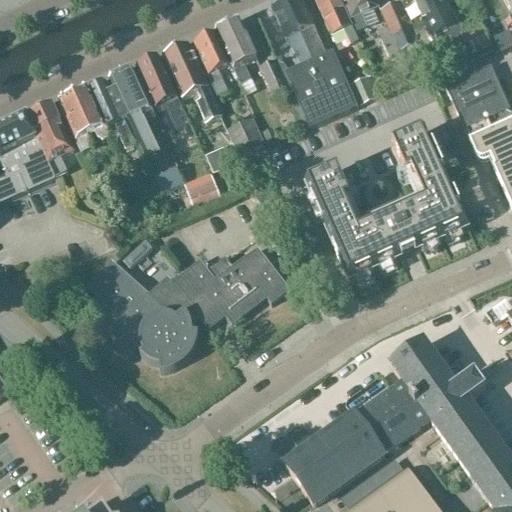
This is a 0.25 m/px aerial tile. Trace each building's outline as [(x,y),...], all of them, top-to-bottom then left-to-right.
[(313,30),(314,30),(300,0),(295,0),(271,11),(285,41),(300,34),(313,62),(285,75),(310,131),(357,110),(332,55),(325,58),(313,30)] [(313,0),(325,27),(328,32),(331,40),(334,38),(344,33),(346,37),(348,42),(351,48),(358,45),(352,30),(338,0),(313,0)] [(378,11),(373,0),(341,0),(352,23),(378,11)] [(459,33),(444,0),(412,0),(413,2),(381,15),(385,25),(399,57),(411,85),(471,58),(459,33)] [(479,8),(471,12),(476,23),(484,19),(479,8)] [(479,24),(459,33),(471,58),(490,49),(479,24)] [(245,69),(257,64),(239,25),(216,35),(240,88),(251,83),(245,69)] [(387,31),(377,35),(388,60),(398,56),(387,31)] [(218,76),(232,70),(217,37),(214,39),(211,38),(206,40),(204,43),(194,47),(205,71),(204,71),(217,100),(227,95),(218,76)] [(206,128),(222,121),(188,48),(163,59),(182,103),(197,96),(200,104),(196,106),(206,128)] [(188,126),(159,61),(136,71),(155,113),(164,108),(175,132),(188,126)] [(288,94),(274,64),(260,70),(274,100),(288,94)] [(480,164),(486,164),(493,172),(511,214),(511,116),(490,70),(445,91),(476,160),(480,164)] [(150,112),(132,73),(109,83),(139,146),(142,145),(150,163),(160,158),(152,140),(141,116),(150,112)] [(367,82),(352,89),(361,109),(383,99),(375,82),(368,85),(367,82)] [(133,148),(105,85),(88,93),(106,134),(108,133),(108,132),(115,128),(117,132),(116,133),(125,152),(133,148)] [(109,141),(106,134),(88,93),(59,106),(81,155),(93,150),(88,139),(94,136),(96,140),(105,142),(109,141)] [(74,155),(53,109),(27,120),(48,166),(74,155)] [(55,183),(27,121),(0,132),(0,195),(0,197),(0,196),(0,198),(3,206),(55,183)] [(238,160),(263,149),(251,123),(227,134),(233,148),(238,160)] [(272,132),(262,137),(271,155),(281,151),(272,132)] [(357,233),(344,204),(349,202),(338,176),(306,191),(349,287),(378,274),(437,248),(469,234),(426,137),(394,151),(405,177),(411,174),(424,203),(357,233)] [(233,148),(205,160),(213,178),(241,166),(238,160),(233,148)] [(271,203),(265,195),(255,201),(261,210),(271,203)] [(140,208),(128,213),(137,234),(149,228),(140,208)] [(125,367),(138,351),(137,349),(141,349),(141,353),(143,356),(140,358),(142,361),(146,364),(148,366),(152,368),(155,369),(160,370),(160,378),(166,377),(171,376),(177,374),(181,371),(185,368),(189,364),(192,360),(195,355),(197,349),(198,343),(198,338),(194,337),(193,332),(191,324),(192,324),(194,327),(200,324),(209,335),(226,322),(233,331),(267,304),(272,310),(290,295),(257,252),(231,272),(224,262),(207,275),(200,266),(172,287),(166,282),(150,300),(111,266),(87,294),(97,303),(91,310),(107,323),(100,330),(114,345),(110,353),(125,367)] [(511,511),(511,320),(508,323),(511,328),(511,470),(467,408),(487,394),(474,377),(455,391),(424,348),(391,371),(402,387),(356,420),(355,418),(313,448),(303,434),(277,453),(286,467),(284,469),(314,510),(385,460),(383,458),(430,425),(491,511),(511,511)] [(435,511),(408,473),(352,511),(435,511)]
